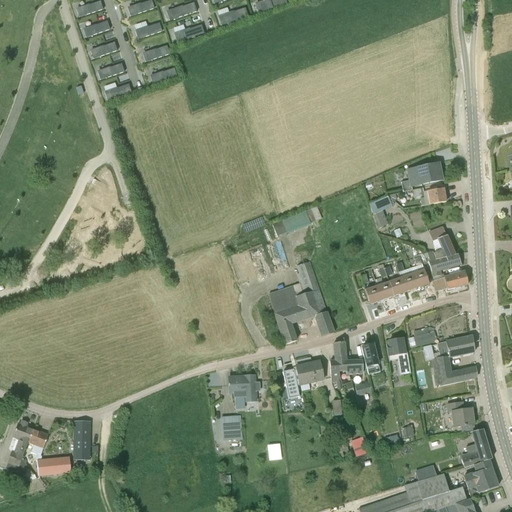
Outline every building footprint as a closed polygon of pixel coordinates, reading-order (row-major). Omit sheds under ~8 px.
[(274,0),(270,1),(256,6),(259,14),(273,9),(287,4),(285,0),(274,0)] [(140,5),(129,9),(132,17),(154,9),(152,1),(140,5)] [(89,6),(78,10),(80,18),(103,10),(100,2),(89,6)] [(182,8),(168,13),(171,21),(197,13),(194,4),(182,8)] [(234,13),(220,18),(223,26),(248,18),(245,9),(234,13)] [(87,38),(110,30),(107,22),(96,26),(84,30),(87,38)] [(137,32),(139,40),(162,32),(159,24),(148,28),(137,32)] [(204,35),(201,26),(190,30),(176,35),(178,43),(204,35)] [(103,47),(103,48),(92,52),(94,60),(117,52),(114,43),(103,47)] [(50,53),(58,50),(56,45),(48,48),(50,53)] [(147,63),(170,55),(167,47),(155,50),(156,51),(144,55),(147,63)] [(58,51),(48,55),(58,78),(68,74),(58,51)] [(156,69),(157,74),(176,68),(174,63),(156,69)] [(121,65),(110,68),(110,69),(99,73),(102,81),(124,73),(121,65)] [(152,77),(154,85),(177,78),(174,69),(163,73),(152,77)] [(131,94),(128,85),(117,89),(117,90),(106,93),(109,101),(131,94)] [(411,187),(432,183),(442,181),(439,168),(433,170),(432,165),(407,170),(411,187)] [(428,191),(431,205),(446,202),(443,189),(428,191)] [(368,205),(373,214),(392,206),(387,197),(368,205)] [(318,204),(273,221),(278,235),(323,218),(318,204)] [(387,225),(381,212),(373,215),(379,229),(387,225)] [(441,259),(454,255),(442,228),(428,234),(432,242),(436,240),(441,251),(434,253),(436,260),(441,259)] [(434,253),(433,253),(433,252),(427,254),(423,255),(425,262),(427,262),(428,263),(427,263),(433,277),(441,275),(440,272),(460,266),(457,255),(454,256),(454,255),(441,259),(436,260),(434,253)] [(414,259),(416,265),(416,267),(422,265),(421,264),(419,257),(414,259)] [(315,317),(322,338),(333,334),(309,262),(296,267),(298,274),(296,275),(299,285),(267,295),(285,345),(296,342),(290,324),(315,317)] [(398,272),(398,273),(404,271),(401,263),(396,265),(398,272)] [(386,276),(392,274),(389,267),(384,269),(386,276)] [(428,285),(424,270),(412,274),(417,289),(428,285)] [(447,290),(468,285),(464,272),(444,278),(443,275),(441,275),(433,277),(434,281),(432,282),(435,292),(446,290),(447,290)] [(405,293),(417,289),(412,274),(411,274),(400,278),(405,293)] [(368,283),(366,275),(360,277),(363,285),(368,283)] [(405,293),(400,278),(388,282),(393,297),(405,293)] [(393,297),(388,282),(376,287),(381,301),(393,297)] [(381,301),(376,287),(365,291),(369,305),(381,301)] [(416,347),(436,343),(433,332),(414,337),(415,344),(416,347)] [(447,357),(474,353),(472,337),(450,341),(437,344),(437,346),(432,346),(433,352),(438,351),(439,358),(436,359),(440,386),(477,380),(476,369),(450,373),(447,357)] [(405,354),(402,339),(388,341),(390,349),(387,349),(388,357),(389,357),(390,360),(398,359),(400,375),(410,373),(407,357),(403,358),(403,355),(405,354)] [(347,371),(346,362),(344,342),(333,344),(335,361),(338,361),(340,372),(347,371)] [(368,375),(380,372),(373,345),(361,348),(368,375)] [(298,397),(296,385),(308,382),(308,384),(323,381),(319,362),(311,364),(310,358),(295,362),(296,364),(295,364),(296,371),(294,372),(293,370),(283,373),(289,399),(298,397)] [(339,372),(340,372),(338,361),(335,361),(329,361),(331,383),(335,383),(337,390),(343,389),(341,382),(339,372)] [(347,371),(347,375),(363,374),(362,370),(363,370),(362,361),(346,362),(347,371)] [(259,385),(255,385),(254,376),(243,377),(243,378),(228,379),(229,393),(233,393),(234,399),(244,398),(245,403),(256,402),(255,391),(259,391),(259,385)] [(364,395),(372,393),(369,383),(355,387),(357,397),(361,396),(364,395)] [(340,401),(332,402),(334,416),(342,415),(340,401)] [(471,409),(463,410),(462,403),(446,405),(447,412),(451,411),(453,428),(474,425),(471,409)] [(229,418),(229,417),(221,418),(222,440),(230,439),(230,438),(229,418)] [(230,438),(241,438),(240,428),(239,428),(238,418),(229,418),(230,438)] [(26,464),(22,459),(28,443),(33,430),(26,427),(27,423),(22,421),(20,425),(18,424),(13,438),(18,440),(14,452),(11,452),(7,463),(5,469),(24,476),(27,470),(24,469),(26,464)] [(412,427),(401,429),(403,439),(414,437),(412,427)] [(74,429),(73,459),(90,459),(90,429),(74,429)] [(48,436),(33,430),(28,443),(33,445),(30,453),(36,455),(34,461),(36,461),(41,461),(41,457),(40,456),(48,436)] [(474,465),(488,461),(491,460),(482,430),(471,433),(477,453),(461,458),(465,468),(474,465)] [(388,438),(390,445),(399,443),(397,436),(388,438)] [(362,438),(350,442),(355,458),(367,454),(362,438)] [(339,443),(335,444),(330,445),(331,449),(337,448),(340,460),(344,459),(342,453),(348,451),(346,441),(339,443)] [(279,445),(267,446),(269,461),(281,460),(279,445)] [(36,461),(38,476),(69,473),(68,458),(41,461),(36,461)] [(479,492),(497,487),(488,461),(474,465),(476,472),(463,476),(471,498),(480,495),(479,492)] [(358,509),(359,511),(433,511),(455,504),(466,500),(461,488),(448,492),(443,474),(403,486),(405,493),(358,509)] [(5,489),(3,496),(9,498),(11,491),(5,489)] [(473,511),(469,501),(456,506),(455,504),(433,511),(473,511)]
